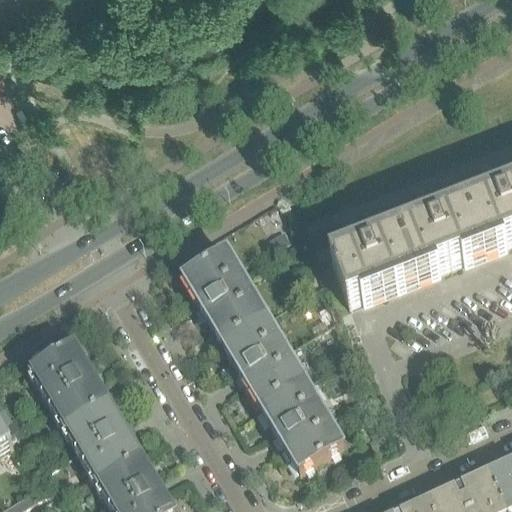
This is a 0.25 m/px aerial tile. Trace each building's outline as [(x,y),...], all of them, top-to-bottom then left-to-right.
[(511,253),(511,200),(504,204),(503,201),(499,202),(496,204),(497,207),(467,218),(485,264),(511,253)] [(485,264),(467,218),(438,230),(437,227),(429,230),(430,232),(400,244),(417,290),(485,264)] [(290,248),(296,244),(292,237),(285,240),(284,238),(270,245),(277,257),(290,250),(290,248)] [(417,290),(400,244),(370,256),(369,253),(365,255),(362,256),(363,259),(332,271),(350,316),(417,290)] [(264,330),(238,286),(227,269),(231,266),(229,263),(185,290),(194,305),(198,303),(204,313),(200,315),(202,318),(201,318),(206,327),(207,327),(209,329),(212,327),(218,336),(214,339),(223,354),(264,330)] [(313,295),(307,286),(299,291),(305,300),(313,295)] [(302,394),(264,330),(223,354),(233,370),(236,368),(242,377),(238,379),(240,382),(239,382),(245,392),(245,391),(247,393),(250,391),(256,400),(252,402),(262,418),(302,394)] [(347,364),(341,349),(329,354),(335,369),(347,364)] [(109,412),(96,389),(76,356),(48,372),(47,370),(36,376),(37,379),(34,381),(36,385),(40,383),(69,432),(66,434),(68,438),(109,412)] [(339,454),(302,394),(262,418),(271,434),(275,432),(280,441),(277,443),(278,445),(277,446),(283,455),(285,457),(289,455),(294,465),(291,467),(300,483),(345,456),(342,452),(339,454)] [(11,427),(0,409),(0,433),(7,444),(22,434),(16,424),(11,427)] [(143,469),(129,445),(109,412),(68,438),(69,440),(73,438),(103,488),(100,491),(102,495),(143,469)] [(0,464),(14,456),(7,444),(0,433),(0,464)] [(391,451),(385,439),(369,447),(375,459),(391,451)] [(169,511),(157,492),(143,469),(102,495),(104,498),(108,496),(117,511),(169,511)] [(511,511),(511,470),(490,481),(504,511),(511,511)] [(504,511),(490,481),(429,510),(429,511),(504,511)] [(50,501),(43,493),(37,497),(42,506),(50,501)] [(42,506),(37,497),(31,500),(36,509),(42,506)] [(31,511),(36,509),(31,500),(25,504),(29,511),(31,511)]
